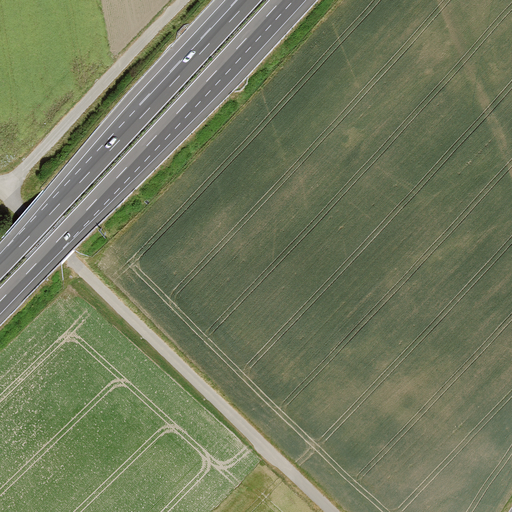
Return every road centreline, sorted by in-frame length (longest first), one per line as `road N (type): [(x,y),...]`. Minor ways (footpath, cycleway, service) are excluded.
road 1 (track): [(0,192),(330,511)]
road 2 (motorway): [(0,301),(281,0)]
road 3 (motorway): [(247,0),(0,267)]
road 4 (track): [(183,0),(1,193)]
